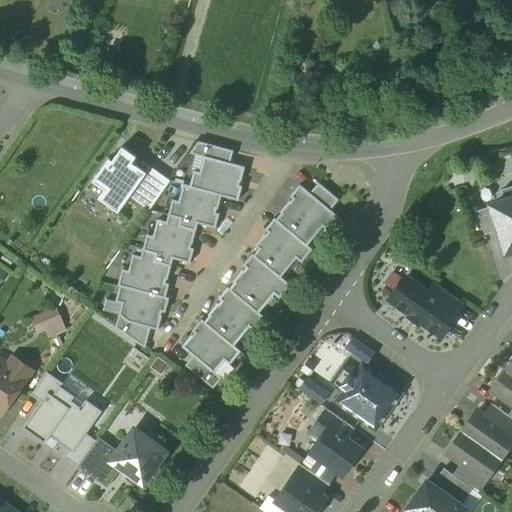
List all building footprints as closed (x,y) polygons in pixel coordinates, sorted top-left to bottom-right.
[(204,139),(196,150),(208,154),(231,160),(236,148),(204,139)] [(121,210),(132,194),(149,170),(134,159),(138,154),(124,143),(114,157),(111,155),(95,178),(107,187),(101,195),(121,210)] [(247,164),(231,160),(208,154),(204,170),(196,168),(192,184),(222,192),(240,197),(244,183),(242,182),(247,164)] [(151,207),(172,178),(154,164),(149,170),(132,194),(151,207)] [(340,214),(330,205),(313,190),(302,180),(293,191),(296,193),(278,213),(310,241),(326,223),(329,226),(340,214)] [(338,196),(321,181),(313,190),(330,205),(338,196)] [(217,209),(222,192),(192,184),(187,182),(182,198),(176,197),(172,211),(184,215),(182,224),(196,228),(199,218),(217,223),(221,210),(217,209)] [(511,183),(503,186),(507,198),(511,196),(511,183)] [(511,196),(507,198),(493,202),(493,203),(501,226),(508,249),(511,247),(511,196)] [(493,203),(476,208),(487,230),(501,226),(493,203)] [(192,244),(196,228),(182,224),(184,215),(172,211),(170,219),(161,217),(156,233),(150,232),(146,247),(159,250),(156,258),(172,262),(174,253),(193,258),(197,245),(192,244)] [(310,241),(278,213),(268,225),(270,227),(257,242),(260,245),(256,250),(282,274),(299,254),(304,258),(315,246),(310,241)] [(167,281),(172,262),(156,258),(159,250),(146,247),(144,253),(135,251),(130,268),(124,267),(120,282),(123,283),(168,295),(171,282),(167,281)] [(292,283),(282,274),(256,250),(246,261),(248,263),(236,277),(237,278),(232,284),(259,308),(277,289),(282,294),(292,283)] [(429,288),(408,274),(405,279),(401,280),(395,287),(396,291),(392,297),(443,333),(459,310),(458,309),(429,288)] [(465,299),(436,279),(429,288),(458,309),(465,299)] [(171,296),(168,295),(123,283),(118,298),(125,299),(121,311),(154,324),(161,326),(164,315),(163,314),(164,307),(167,308),(171,296)] [(259,308),(232,284),(222,295),(224,297),(213,310),(214,312),(208,319),(235,343),(252,323),(257,327),(267,315),(259,308)] [(65,323),(60,309),(41,315),(46,330),(65,323)] [(154,324),(121,311),(118,323),(148,345),(154,324)] [(235,343),(208,319),(204,315),(194,326),(198,329),(186,342),(197,352),(217,369),(227,357),(231,361),(242,349),(235,343)] [(355,335),(348,345),(368,359),(375,349),(355,335)] [(217,369),(197,352),(188,362),(216,385),(224,375),(217,369)] [(10,360),(0,353),(0,409),(3,412),(35,367),(15,353),(10,360)] [(403,389),(365,362),(358,371),(354,368),(341,386),(345,389),(339,398),(377,425),(403,389)] [(511,370),(507,367),(494,385),(511,398),(511,370)] [(43,399),(50,389),(55,393),(63,383),(65,380),(49,369),(33,392),(43,399)] [(303,385),(322,399),(329,389),(310,376),(303,385)] [(47,440),(52,433),(71,445),(76,449),(88,431),(104,408),(87,396),(83,403),(75,397),(77,393),(63,383),(55,393),(50,389),(43,399),(25,425),(47,440)] [(511,413),(510,411),(494,401),(486,412),(509,428),(511,424),(511,413)] [(356,425),(328,405),(321,416),(331,423),(348,435),(356,425)] [(511,429),(486,412),(479,406),(463,428),(502,455),(511,441),(511,429)] [(321,416),(311,430),(320,437),(331,423),(321,416)] [(348,435),(331,423),(320,437),(313,448),(321,454),(339,467),(344,471),(362,445),(348,435)] [(120,448),(100,476),(109,484),(123,464),(146,480),(169,448),(136,425),(120,448)] [(502,455),(463,428),(448,449),(464,461),(487,477),(502,455)] [(66,452),(80,463),(98,438),(88,431),(76,449),(71,445),(66,452)] [(98,438),(80,463),(100,476),(120,448),(102,434),(98,438)] [(339,467),(321,454),(312,467),(330,480),(339,467)] [(331,480),(303,461),(296,471),(323,491),(331,480)] [(487,477),(464,461),(456,472),(475,485),(479,488),(487,477)] [(456,472),(445,464),(434,480),(463,501),(475,485),(456,472)] [(323,491),(296,471),(278,497),(299,511),(315,511),(328,494),(323,491)] [(434,480),(429,477),(408,505),(417,511),(463,511),(468,505),(434,480)] [(3,503),(0,501),(0,511),(17,511),(19,510),(6,500),(3,503)]
